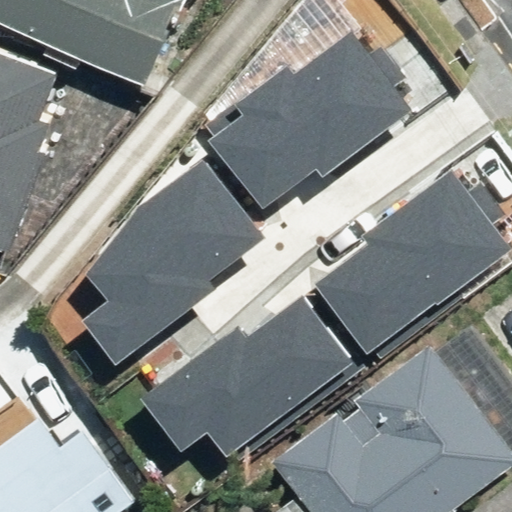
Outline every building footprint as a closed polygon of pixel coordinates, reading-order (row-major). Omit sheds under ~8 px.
[(0,0),(0,22),(144,89),(185,0),(0,0)] [(423,93),(368,18),(222,126),(277,200),(423,93)] [(0,246),(7,249),(61,68),(0,49),(0,246)] [(260,217),(212,152),(87,245),(134,309),(260,217)] [(511,233),(511,218),(469,160),(330,263),(381,330),(511,233)] [(350,343),(307,286),(156,397),(199,454),(350,343)] [(443,511),(511,462),(511,450),(430,337),(264,458),(292,497),(271,511),(443,511)] [(11,476),(0,460),(0,511),(133,511),(77,431),(11,476)]
